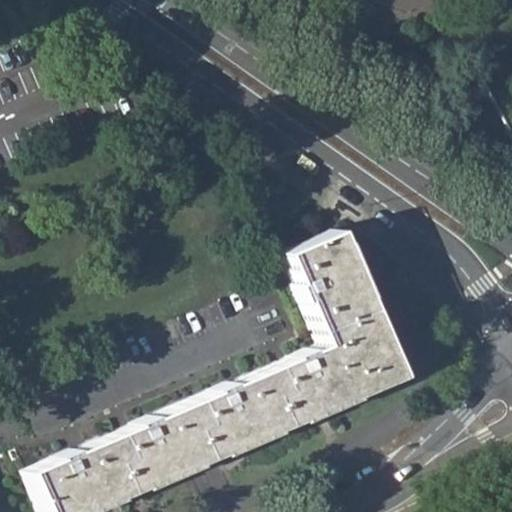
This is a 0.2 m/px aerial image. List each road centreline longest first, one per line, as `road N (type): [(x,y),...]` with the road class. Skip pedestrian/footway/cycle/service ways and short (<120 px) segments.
road 1 (residential): [(104,0),(450,244),(483,283),(508,353)]
road 2 (residential): [(511,239),(165,0)]
road 3 (residential): [(0,420),(42,421),(273,324)]
road 4 (residential): [(353,511),(511,395)]
